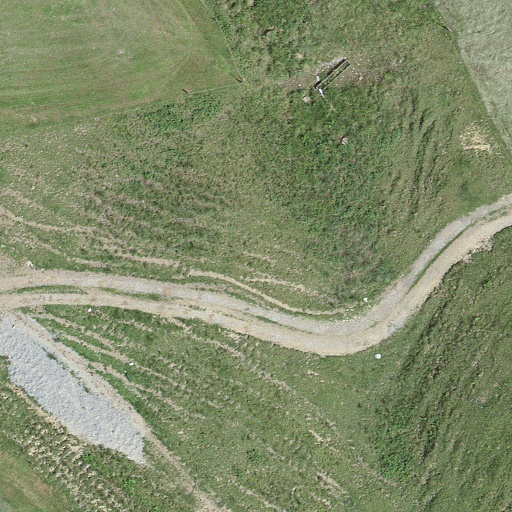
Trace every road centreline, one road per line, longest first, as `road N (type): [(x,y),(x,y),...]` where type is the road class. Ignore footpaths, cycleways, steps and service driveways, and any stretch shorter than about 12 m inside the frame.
road 1 (track): [(511,233),(373,329),(0,294)]
road 2 (track): [(205,511),(0,302)]
